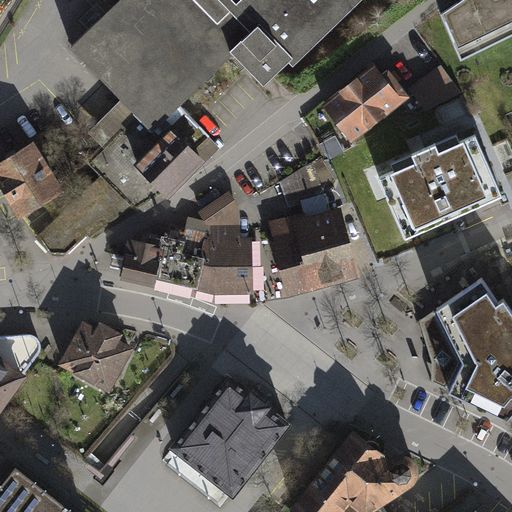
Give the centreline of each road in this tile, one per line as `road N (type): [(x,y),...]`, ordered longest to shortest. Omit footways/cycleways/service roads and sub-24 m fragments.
road 1 (residential): [(70,291),(89,259),(220,173),(434,0)]
road 2 (residential): [(219,325),(511,487)]
road 3 (residential): [(219,325),(390,280),(511,226)]
road 4 (residential): [(70,291),(219,325)]
